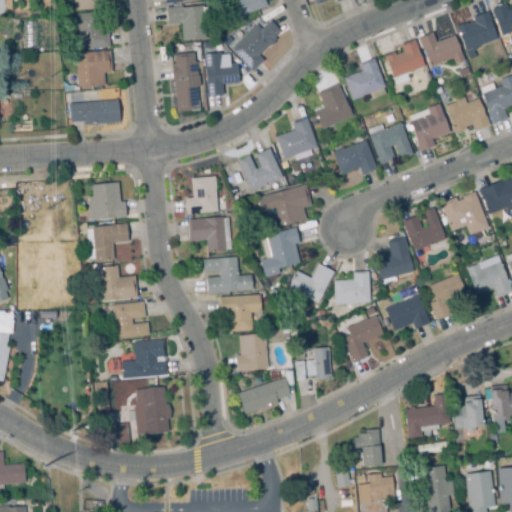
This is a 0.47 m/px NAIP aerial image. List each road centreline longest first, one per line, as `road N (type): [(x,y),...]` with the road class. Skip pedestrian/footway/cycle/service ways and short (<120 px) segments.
road 1 (residential): [(511,324),(299,428),(180,466),(73,457),(0,422)]
road 2 (residential): [(428,0),(313,54),(255,115),(189,146),(0,158)]
road 3 (residential): [(213,458),(196,337),(160,267),(134,0)]
road 4 (residential): [(511,149),(369,205),(341,230)]
